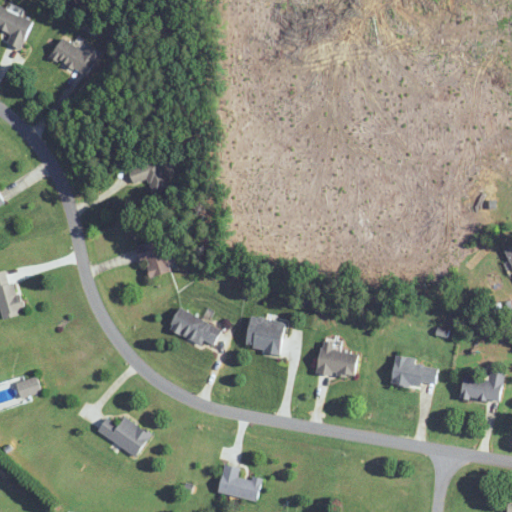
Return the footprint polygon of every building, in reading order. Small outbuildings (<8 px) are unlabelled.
[(33,20),(0,5),(0,27),(12,33),(8,43),(21,48),(33,20)] [(86,77),(101,52),(88,44),(84,51),(63,38),(52,56),(86,77)] [(129,168),(134,185),(148,180),(153,194),(170,189),(161,158),(129,168)] [(170,273),(168,259),(165,259),(162,241),(141,244),(145,277),(170,273)] [(22,314),(13,270),(0,272),(0,307),(2,318),(22,314)] [(171,327),(213,348),(222,329),(181,308),(171,327)] [(286,322),(252,316),(247,348),(281,354),(286,322)] [(334,343),(323,341),(319,372),(356,378),(359,354),(333,350),(334,343)] [(417,358),(397,355),(393,380),(436,387),(439,368),(416,364),(417,358)] [(501,403),(505,373),(491,371),(490,379),(465,376),(462,397),(501,403)] [(20,382),(23,396),(41,392),(38,378),(20,382)] [(137,457),(153,434),(125,416),(120,424),(109,417),(99,431),(137,457)] [(220,493),(258,500),(262,480),(240,476),(241,468),(225,465),(220,493)]
